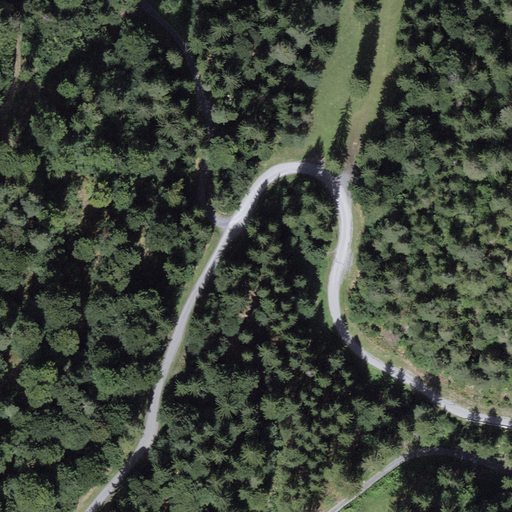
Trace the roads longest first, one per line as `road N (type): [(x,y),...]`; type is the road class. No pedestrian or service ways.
road 1 (unclassified): [(90,511),(145,440),(193,298),(231,231),(266,178),(290,168),(323,176),(342,205),(345,237),(333,294),(350,342),(454,410),(511,423)]
road 2 (track): [(342,251),(311,267),(333,349),(426,450)]
road 3 (track): [(213,136),(247,121),(275,87),(308,86),(324,96),(331,126),(314,171)]
road 4 (track): [(0,201),(9,145),(3,113),(17,68),(11,0)]
road 5 (track): [(511,470),(426,450),(394,463),(333,511)]
road 6 (track): [(140,0),(185,48),(213,136)]
